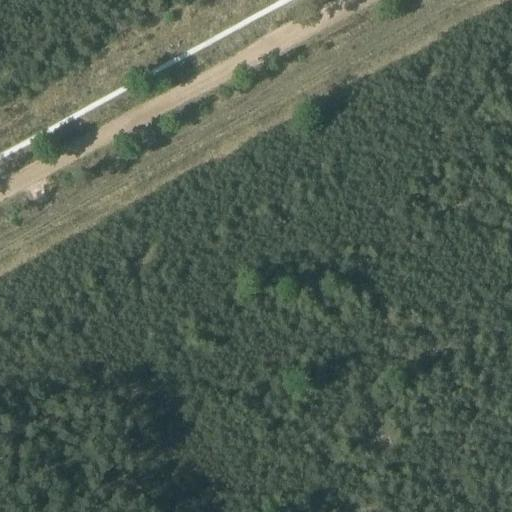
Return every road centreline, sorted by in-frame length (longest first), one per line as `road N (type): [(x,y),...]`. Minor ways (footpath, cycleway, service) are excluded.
road 1 (track): [(0,242),(447,0)]
road 2 (track): [(0,191),(358,0)]
